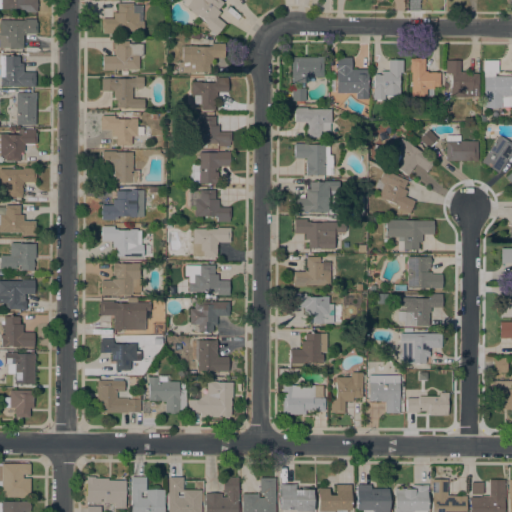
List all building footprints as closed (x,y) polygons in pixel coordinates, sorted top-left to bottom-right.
[(36,0),(36,3),(37,3),(37,7),(36,7),(36,12),(23,12),(23,10),(19,10),(19,9),(8,8),(8,9),(0,9),(0,0),(36,0)] [(219,0),(223,3),(217,10),(220,12),(216,17),(224,24),(216,35),(206,27),(208,25),(205,23),(206,22),(196,15),(186,7),(191,0),(219,0)] [(142,21),(143,21),(143,31),(114,31),(114,34),(102,34),(102,29),(101,29),(101,19),(113,19),(113,13),(117,13),(117,3),(132,3),(132,5),(142,5),(142,21)] [(0,21),(25,21),(25,19),(36,19),(36,23),(37,23),(36,34),(24,34),(24,35),(23,35),(22,49),(9,49),(9,48),(0,48),(0,21)] [(190,38),(192,32),(200,34),(198,40),(190,38)] [(114,69),(114,70),(101,70),(102,56),(114,56),(114,41),(128,41),(128,44),(142,44),(142,56),(138,56),(138,70),(114,69)] [(211,46),(211,43),(224,43),(224,58),(212,58),(212,64),(209,64),(209,72),(195,72),(195,73),(178,73),(178,62),(182,62),(182,46),(211,46)] [(0,86),(0,56),(18,56),(18,58),(19,58),(19,63),(23,63),(23,72),(35,72),(34,87),(0,86)] [(304,77),(304,82),(291,82),(291,77),(291,57),(317,58),(317,56),(323,56),(322,77),(304,77)] [(350,58),(350,70),(367,70),(367,99),(355,99),(355,93),(335,93),(336,58),(350,58)] [(410,97),(411,72),(409,72),(410,59),(424,59),(424,71),(427,71),(427,73),(439,73),(439,87),(433,87),(433,88),(426,88),(426,97),(410,97)] [(402,60),(402,72),(399,72),(399,76),(398,76),(398,88),(399,88),(399,95),(384,95),(384,100),(381,100),(379,101),(376,101),(375,99),(372,99),(372,88),(373,88),(373,75),(374,75),(374,74),(378,74),(378,75),(381,75),(382,71),(388,71),(388,60),(402,60)] [(478,96),(471,96),(471,98),(450,97),(450,88),(450,75),(450,73),(445,73),(445,60),(459,61),(459,72),(465,72),(464,74),(478,74),(478,96)] [(511,103),(509,103),(509,102),(501,102),(501,107),(492,109),(483,107),(483,61),(497,61),(497,73),(494,73),(494,77),(511,77),(511,103)] [(128,79),(128,78),(134,78),(134,77),(142,77),(142,87),(131,87),(131,99),(143,99),(143,109),(129,109),(129,108),(116,108),(116,100),(115,100),(115,98),(113,98),(113,91),(101,91),(101,79),(128,79)] [(215,82),(215,77),(227,78),(227,92),(216,91),(216,97),(214,97),(214,104),(213,104),(213,111),(201,110),(201,104),(193,104),(193,97),(191,97),(191,82),(215,82)] [(304,101),(291,101),(291,89),(304,88),(304,101)] [(31,93),(31,92),(36,92),(36,99),(35,99),(35,125),(15,125),(16,93),(31,93)] [(330,109),(330,124),(330,131),(320,131),(320,137),(305,137),(306,129),(306,122),(293,122),(294,108),(306,108),(306,109),(330,109)] [(141,127),(141,134),(137,134),(137,136),(131,136),(131,146),(116,146),(116,136),(112,136),(112,130),(100,130),(100,115),(114,116),(114,118),(117,118),(117,119),(129,119),(129,118),(137,119),(137,127),(141,127)] [(194,135),(189,135),(189,127),(194,127),(194,126),(200,126),(200,116),(214,116),(214,126),(218,126),(218,132),(230,132),(230,142),(229,142),(229,146),(217,146),(217,144),(194,143),(194,135)] [(34,130),(34,133),(35,133),(35,144),(23,144),(23,152),(19,152),(19,161),(5,161),(5,159),(3,159),(3,156),(0,156),(0,134),(22,134),(22,130),(34,130)] [(437,139),(427,148),(418,139),(428,130),(437,139)] [(477,161),(445,161),(445,135),(460,135),(460,141),(477,141),(477,161)] [(511,153),(498,173),(480,161),(482,158),(483,159),(499,135),(510,143),(511,141),(511,153)] [(434,160),(426,171),(415,164),(408,175),(388,162),(403,140),(434,160)] [(294,158),(294,144),(307,144),(307,145),(328,145),(328,156),(332,156),(332,175),(308,175),(308,176),(305,176),(305,158),(294,158)] [(132,170),(138,170),(138,183),(116,182),(116,183),(113,183),(113,171),(112,171),(112,166),(101,166),(101,151),(115,151),(115,152),(132,152),(132,170)] [(216,153),(216,152),(229,152),(229,166),(218,166),(218,168),(214,168),(214,172),(217,172),(217,183),(192,183),(193,165),(198,165),(198,153),(216,153)] [(22,168),(35,168),(35,183),(23,182),(23,185),(21,185),(21,188),(22,189),(22,194),(21,194),(21,197),(7,197),(7,196),(0,196),(0,169),(22,169),(22,168)] [(397,209),(398,207),(394,205),(395,204),(384,200),(377,197),(381,189),(374,187),(382,170),(406,181),(403,189),(406,191),(404,197),(414,201),(408,214),(397,209)] [(293,212),(293,198),(305,198),(305,189),(309,189),(309,182),(323,182),(323,181),(337,181),(337,210),(334,212),(293,212)] [(112,206),(112,199),(115,199),(115,191),(130,191),(130,190),(135,190),(135,197),(137,197),(137,201),(141,201),(141,213),(135,213),(135,217),(128,217),(128,216),(116,216),(116,217),(113,217),(113,220),(100,220),(101,215),(100,215),(100,210),(101,211),(101,206),(112,206)] [(214,190),(214,199),(218,199),(218,208),(230,208),(230,218),(229,218),(229,222),(216,222),(216,219),(215,219),(215,217),(201,216),(201,217),(194,217),(194,209),(188,209),(188,191),(199,191),(199,190),(214,190)] [(0,232),(0,215),(4,215),(4,206),(19,206),(19,215),(23,215),(23,221),(35,221),(35,235),(21,235),(21,232),(0,232)] [(305,219),(305,222),(327,222),(327,229),(335,229),(335,238),(333,238),(333,249),(320,249),(320,248),(308,248),(308,240),(304,240),(304,234),(293,233),(293,219),(305,219)] [(404,220),(404,221),(432,220),(432,234),(421,234),(421,242),(417,242),(417,250),(397,250),(397,237),(385,237),(385,220),(404,220)] [(142,257),(115,257),(115,247),(112,247),(112,241),(101,241),(101,227),(113,227),(113,229),(117,229),(117,230),(128,230),(136,230),(136,244),(142,244),(142,245),(142,257)] [(216,229),(217,228),(230,228),(230,242),(217,242),(217,244),(216,244),(216,257),(202,257),(202,256),(191,256),(191,243),(192,243),(192,240),(190,240),(190,232),(192,232),(192,229),(216,229)] [(10,243),(19,243),(19,244),(35,244),(35,259),(33,259),(33,262),(34,262),(34,268),(33,268),(33,271),(17,270),(17,266),(15,266),(15,269),(0,269),(0,256),(10,256),(10,243)] [(511,263),(500,263),(500,249),(511,249),(511,263)] [(305,285),(305,286),(292,286),(292,283),(291,283),(291,272),(304,272),(304,270),(305,270),(305,257),(319,257),(319,262),(329,262),(329,285),(305,285)] [(429,257),(429,269),(427,269),(427,272),(430,272),(430,274),(441,274),(441,288),(406,288),(407,257),(429,257)] [(139,263),(139,269),(140,269),(140,278),(140,288),(138,288),(138,292),(131,292),(131,295),(113,295),(113,296),(100,295),(100,281),(111,281),(111,279),(115,279),(115,275),(112,275),(112,271),(111,271),(112,266),(113,266),(113,263),(139,263)] [(199,266),(199,265),(214,265),(213,274),(217,275),(217,281),(228,281),(228,295),(216,295),(216,292),(200,291),(200,292),(188,292),(188,276),(183,276),(183,265),(199,266)] [(0,281),(21,281),(21,280),(34,280),(33,294),(24,294),(24,300),(26,300),(26,309),(7,309),(7,308),(5,308),(5,303),(0,303),(0,281)] [(328,296),(328,304),(332,304),(332,323),(307,323),(307,314),(304,314),(304,308),(291,308),(291,293),(305,293),(305,296),(328,296)] [(414,298),(426,299),(426,298),(428,298),(428,294),(441,294),(441,307),(430,307),(430,313),(428,313),(428,326),(403,326),(403,321),(397,321),(397,311),(404,311),(404,306),(399,306),(399,297),(414,298)] [(113,301),(113,303),(149,303),(149,309),(150,309),(150,320),(144,320),(144,330),(119,330),(119,332),(116,332),(116,330),(113,330),(113,316),(99,315),(99,301),(113,301)] [(511,317),(499,317),(499,301),(511,301),(511,317)] [(197,324),(189,324),(189,309),(193,309),(193,302),(228,302),(228,316),(216,316),(216,325),(212,325),(212,332),(197,332),(197,324)] [(20,347),(20,346),(5,346),(5,347),(0,347),(0,335),(3,335),(3,316),(19,316),(19,324),(22,324),(22,332),(33,332),(33,347),(20,347)] [(511,338),(498,338),(498,322),(511,322),(511,338)] [(325,333),(325,352),(319,352),(319,354),(322,354),(322,364),(289,364),(289,349),(300,349),(300,341),(304,341),(304,336),(306,333),(319,333),(325,333)] [(441,333),(441,348),(429,348),(429,356),(425,356),(425,363),(398,363),(398,341),(399,341),(399,333),(441,333)] [(128,359),(128,370),(114,370),(114,361),(111,361),(111,353),(99,353),(99,342),(100,342),(100,338),(112,338),(112,343),(113,343),(113,344),(126,344),(126,343),(135,343),(135,359),(128,359)] [(213,340),(213,339),(216,339),(216,353),(217,353),(217,357),(228,357),(228,371),(215,371),(215,370),(197,370),(197,360),(197,340),(213,340)] [(33,384),(14,384),(14,373),(7,372),(7,364),(4,364),(4,352),(16,353),(16,354),(29,354),(29,351),(32,351),(32,354),(34,354),(33,384)] [(506,372),(492,372),(492,358),(506,358),(506,372)] [(352,398),(352,401),(344,401),(344,413),(330,413),(330,400),(334,400),(334,399),(335,399),(335,384),(334,384),(334,377),(350,377),(350,373),(361,373),(361,398),(352,398)] [(399,376),(398,414),(384,413),(385,402),(380,402),(380,401),(368,401),(368,375),(399,376)] [(179,413),(164,413),(164,401),(160,401),(160,400),(147,400),(147,398),(148,398),(148,383),(147,383),(147,377),(158,377),(158,381),(178,381),(178,389),(185,389),(185,409),(179,409),(179,413)] [(206,377),(214,377),(214,381),(216,381),(216,383),(232,383),(232,397),(230,397),(230,417),(228,417),(228,419),(223,419),(223,418),(199,418),(199,413),(187,413),(187,400),(189,400),(189,394),(198,394),(198,395),(200,398),(206,393),(206,377)] [(123,381),(123,392),(116,392),(115,398),(127,398),(127,399),(130,399),(130,395),(139,395),(139,412),(127,412),(127,413),(99,413),(95,413),(96,381),(123,381)] [(511,414),(510,414),(510,410),(492,410),(492,390),(488,390),(488,381),(511,381),(511,414)] [(324,411),(305,411),(305,415),(281,414),(282,386),(290,386),(290,385),(322,385),(321,398),(324,398),(324,411)] [(29,391),(29,395),(32,395),(32,409),(29,409),(29,417),(14,417),(14,408),(3,408),(3,398),(9,398),(9,390),(29,391)] [(438,393),(448,393),(448,399),(446,399),(446,416),(427,416),(427,414),(424,414),(424,411),(405,411),(405,396),(438,396),(438,393)] [(30,464),(30,474),(22,474),(22,478),(29,478),(29,497),(1,497),(1,482),(0,482),(0,465),(1,465),(1,464),(30,464)] [(130,511),(130,477),(145,477),(144,490),(163,490),(163,511),(130,511)] [(182,477),(182,490),(200,490),(200,502),(202,502),(202,507),(200,507),(200,511),(167,511),(167,477),(182,477)] [(107,478),(107,480),(125,481),(124,509),(100,508),(99,511),(86,511),(86,506),(86,502),(85,502),(86,478),(107,478)] [(220,494),(220,498),(225,498),(225,493),(222,493),(222,478),(237,479),(237,511),(204,511),(204,494),(220,494)] [(274,511),(241,511),(241,494),(257,494),(257,498),(262,498),(262,493),(259,493),(259,478),(274,478),(274,511)] [(430,511),(431,479),(447,479),(446,495),(465,496),(465,511),(430,511)] [(504,479),(504,499),(503,499),(503,511),(469,511),(469,497),(479,497),(479,496),(488,496),(488,479),(504,479)] [(482,494),(470,494),(470,482),(482,482),(482,494)] [(278,509),(279,484),(295,484),(295,490),(312,490),(311,511),(294,511),(294,510),(280,509),(278,509)] [(349,510),(333,510),(333,511),(318,511),(316,511),(317,488),(328,488),(328,495),(335,495),(335,484),(350,485),(349,510)] [(387,511),(371,511),(371,510),(356,510),(356,484),(370,485),(370,488),(388,489),(387,511)] [(393,511),(393,489),(411,489),(411,484),(427,485),(427,490),(426,490),(426,511),(393,511)] [(0,511),(0,502),(29,502),(29,511),(0,511)]
